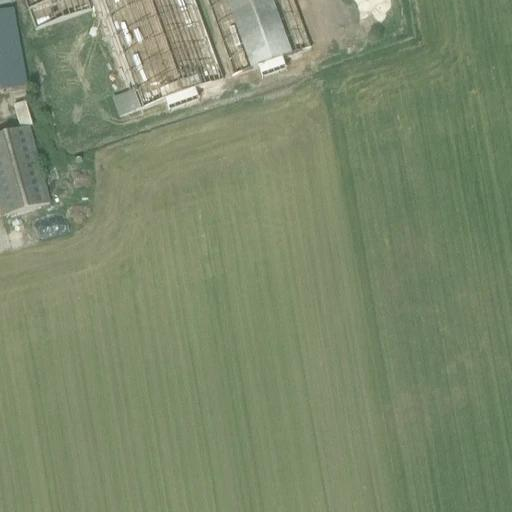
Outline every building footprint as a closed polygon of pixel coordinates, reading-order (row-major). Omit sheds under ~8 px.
[(12,0),(0,0),(0,8),(14,4),(12,0)] [(22,0),(28,13),(35,33),(90,13),(85,0),(22,0)] [(104,0),(105,1),(97,4),(131,95),(113,101),(120,119),(165,104),(169,116),(198,105),(194,94),(223,84),(192,0),(104,0)] [(201,0),(230,81),(258,72),(262,83),(285,75),(281,63),(309,53),(290,0),(201,0)] [(0,92),(20,91),(12,12),(0,13),(0,92)] [(28,130),(0,138),(0,217),(1,220),(49,207),(28,130)] [(39,211),(4,221),(8,233),(22,230),(23,235),(33,233),(47,229),(46,225),(45,221),(41,222),(39,211)]
